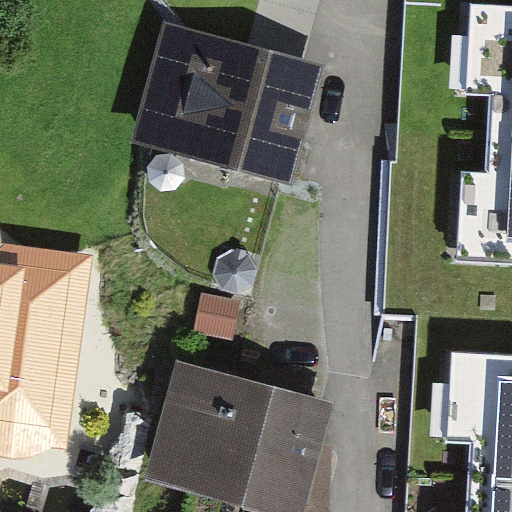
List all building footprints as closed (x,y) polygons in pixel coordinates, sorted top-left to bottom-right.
[(456,261),(511,263),(511,3),(474,1),(468,87),(494,88),(489,168),(461,166),(456,261)] [(333,68),(168,23),(137,134),(302,179),(333,68)] [(0,451),(16,457),(42,451),(51,443),(68,445),(90,257),(3,245),(0,223),(0,222),(0,451)] [(249,304),(206,294),(196,338),(238,348),(249,304)] [(447,511),(511,511),(511,349),(460,346),(455,432),(480,434),(475,511),(457,511),(448,511),(447,511)] [(305,511),(337,401),(177,357),(145,472),(289,511),(305,511)]
